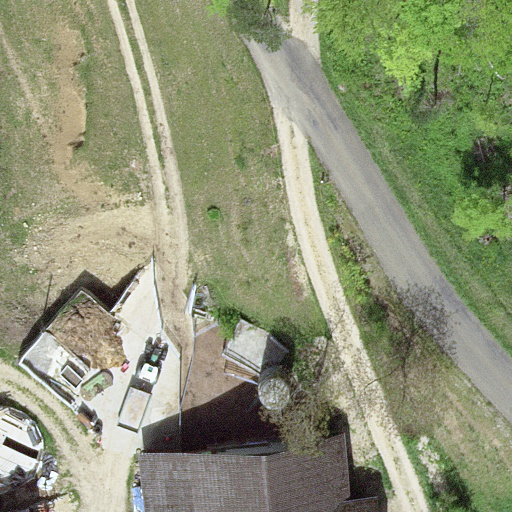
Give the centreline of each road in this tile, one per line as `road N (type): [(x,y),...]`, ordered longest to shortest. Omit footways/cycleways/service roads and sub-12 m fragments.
road 1 (track): [(121,0),(185,217),(184,329),(108,448),(113,511)]
road 2 (track): [(422,511),(325,273),(294,166),(292,64),(311,27),(308,0)]
road 3 (tertiary): [(511,392),(466,346),(367,202),(248,0)]
